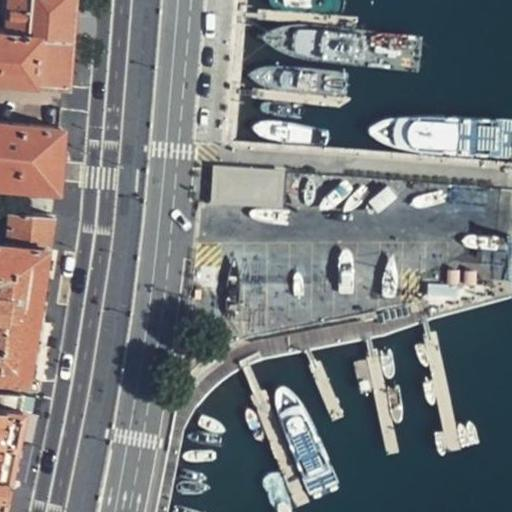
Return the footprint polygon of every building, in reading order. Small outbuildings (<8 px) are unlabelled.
[(71,0),(0,0),(0,84),(64,87),(71,0)] [(56,178),(60,126),(0,121),(0,190),(5,191),(55,194),(56,178)] [(235,168),(205,165),(202,196),(233,198),(235,168)] [(49,242),(54,214),(3,210),(1,241),(0,240),(0,379),(27,380),(40,299),(49,242)] [(484,249),(422,272),(437,310),(498,287),(484,249)] [(379,316),(378,308),(369,308),(327,314),(302,320),(264,332),(235,345),(202,363),(206,370),(230,357),(249,348),(266,341),(297,331),(327,323),(351,319),(379,316)] [(0,511),(2,504),(22,395),(0,394),(0,511)]
